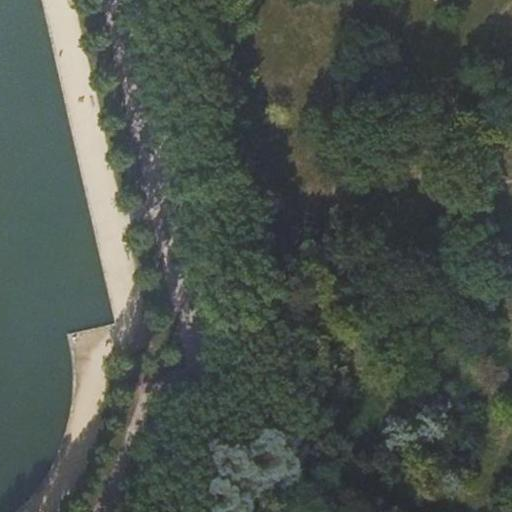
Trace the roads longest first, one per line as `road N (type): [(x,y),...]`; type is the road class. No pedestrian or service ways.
road 1 (track): [(187,372),(108,0)]
road 2 (track): [(107,511),(133,461),(147,390),(187,372)]
